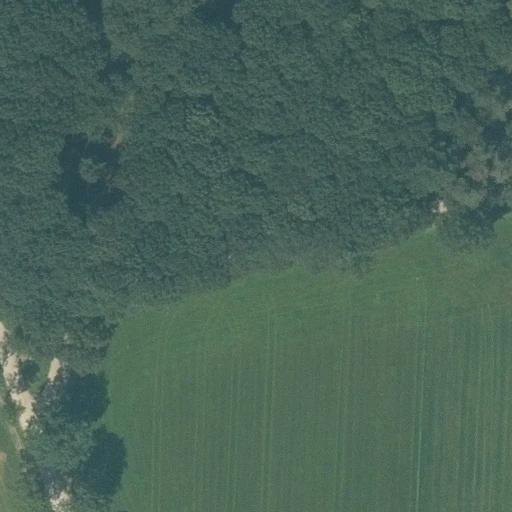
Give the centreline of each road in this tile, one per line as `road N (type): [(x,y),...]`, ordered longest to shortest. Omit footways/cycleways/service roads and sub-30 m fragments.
road 1 (track): [(73,286),(511,191)]
road 2 (track): [(32,432),(84,246),(132,0)]
